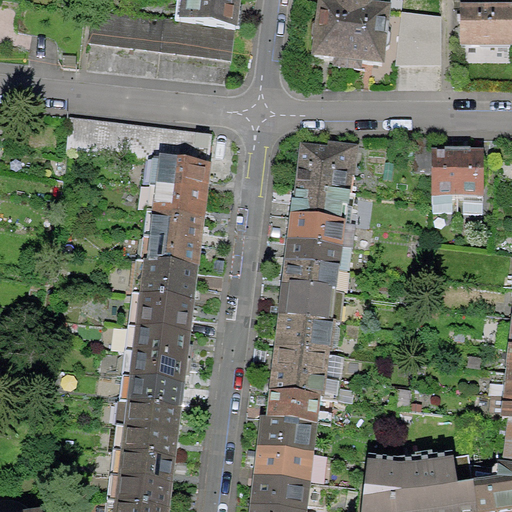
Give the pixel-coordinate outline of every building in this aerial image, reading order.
[(111,0),(93,0),(92,13),(110,15),(111,0)] [(175,23),(180,23),(235,30),(235,28),(239,28),(239,24),(240,13),(237,13),(238,0),(183,0),(182,5),(177,4),(175,23)] [(326,0),(326,6),(354,9),(374,12),(375,0),(326,0)] [(316,43),(314,58),(321,59),(348,62),(354,9),(326,6),(321,5),(318,25),(313,28),(312,39),(315,43),(316,43)] [(385,33),(388,13),(374,12),(354,9),(348,62),(353,62),(381,66),(383,51),(384,51),(388,48),(390,37),(386,33),(385,33)] [(461,10),(461,48),(472,48),(511,48),(511,10),(461,10)] [(231,61),(235,30),(180,23),(175,23),(110,15),(92,13),(88,44),(128,49),(231,61)] [(396,65),(441,66),(441,20),(402,15),(396,65)] [(146,163),(208,170),(211,139),(141,130),(70,122),(67,154),(146,163)] [(432,155),(432,140),(415,141),(414,174),(431,174),(432,174),(432,155)] [(310,149),(301,148),(296,189),(345,195),(347,177),(354,178),(357,149),(336,147),(335,152),(310,149)] [(457,200),(457,153),(445,153),(445,155),(438,155),(432,155),(432,174),(432,205),(432,206),(432,214),(452,214),(452,200),(457,200)] [(463,215),(482,215),(482,200),(482,156),(470,155),(470,153),(463,153),(457,153),(457,200),(463,200),(463,215)] [(146,163),(143,189),(150,190),(205,196),(206,189),(208,170),(146,163)] [(293,211),(292,220),(339,226),(341,209),(347,209),(348,195),(345,195),(296,189),(293,211)] [(205,196),(150,190),(147,215),(202,222),(202,215),(205,196)] [(202,222),(147,215),(144,240),(199,247),(200,240),(202,222)] [(340,250),(343,226),(339,226),(292,220),(290,238),(290,244),(340,250)] [(144,240),(141,265),(146,266),(196,272),(196,266),(199,247),(144,240)] [(287,266),(337,272),(340,250),(290,244),(288,260),(287,266)] [(146,266),(142,298),(192,304),(193,298),(196,272),(146,266)] [(284,289),(330,294),(335,295),(337,272),(287,266),(285,281),(284,289)] [(330,294),(284,289),(281,311),(281,318),(327,324),(330,294)] [(189,331),(192,304),(142,298),(138,331),(188,337),(189,331)] [(328,357),(332,325),(327,324),(281,318),(277,344),(277,351),(327,357),(328,357)] [(125,355),(190,363),(191,357),(192,349),(187,348),(188,337),(138,331),(122,329),(119,354),(125,355)] [(324,379),(327,357),(277,351),(275,366),(274,373),(324,379)] [(125,355),(122,380),(182,387),(183,381),(183,376),(188,377),(190,363),(125,355)] [(340,381),(324,379),(274,373),(272,390),(271,395),(319,401),(337,403),(340,381)] [(180,405),(182,387),(122,380),(119,404),(179,412),(180,405)] [(319,401),(271,395),(269,414),(268,421),(311,426),(331,429),(332,417),(317,415),(319,401)] [(511,399),(505,399),(502,423),(511,424),(511,399)] [(177,430),(179,412),(119,404),(116,429),(176,436),(177,430)] [(262,442),(261,450),(307,455),(311,426),(268,421),(264,421),(262,442)] [(511,424),(502,423),(501,424),(498,447),(506,448),(511,448),(511,424)] [(176,436),(116,429),(113,454),(173,461),(174,455),(176,436)] [(304,484),(307,455),(261,450),(258,472),(257,479),(304,484)] [(110,479),(170,486),(171,480),(173,461),(113,454),(110,479)] [(397,467),(369,463),(363,511),(474,511),(469,468),(468,458),(432,463),(431,457),(415,459),(416,464),(397,467)] [(511,511),(511,473),(503,473),(469,468),(474,511),(511,511)] [(170,486),(110,479),(107,504),(167,511),(168,505),(170,486)] [(287,511),(300,511),(304,484),(257,479),(255,501),(254,508),(287,511)]
